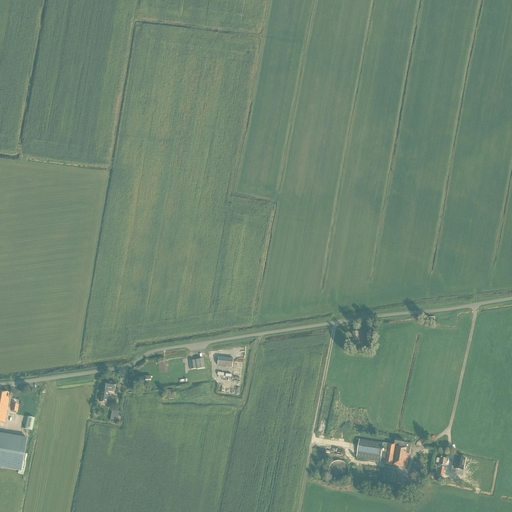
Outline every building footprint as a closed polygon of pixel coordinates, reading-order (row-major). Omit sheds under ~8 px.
[(371,352),(372,340),(366,340),(366,347),(358,347),(358,348),(358,351),(371,352)] [(233,367),(233,359),(218,357),(217,366),(233,367)] [(162,377),(186,374),(184,363),(183,363),(183,358),(161,362),(160,362),(162,377)] [(197,369),(205,368),(204,359),(196,360),(197,369)] [(243,363),(240,363),(234,362),(233,377),(241,378),(243,363)] [(116,384),(107,382),(106,387),(104,386),(101,401),(101,402),(107,403),(107,402),(109,393),(107,393),(108,391),(114,392),(115,389),(116,384)] [(174,399),(173,390),(164,391),(165,400),(174,399)] [(0,422),(5,423),(9,398),(8,398),(9,393),(0,391),(0,422)] [(119,411),(112,410),(110,421),(117,422),(119,411)] [(35,418),(27,417),(24,429),(32,430),(35,418)] [(0,467),(21,471),(27,438),(0,432),(0,467)] [(407,468),(411,444),(403,443),(403,440),(395,438),(394,445),(388,444),(383,443),(359,439),(356,458),(380,462),(385,463),(407,468)] [(465,459),(458,457),(455,467),(452,466),(451,472),(456,473),(456,470),(462,471),(465,459)] [(445,466),(446,459),(441,458),(440,461),(439,461),(438,467),(440,467),(439,476),(443,476),(444,468),(444,466),(445,466)] [(335,461),(334,461),(334,462),(333,462),(332,463),(331,464),(330,465),(329,466),(329,467),(329,468),(329,469),(328,470),(328,471),(329,471),(329,472),(329,473),(329,474),(329,475),(330,476),(331,477),(332,478),(333,479),(334,479),(334,480),(335,480),(336,480),(337,481),(338,481),(339,481),(340,480),(341,480),(342,480),(343,480),(343,479),(344,479),(345,478),(346,477),(347,476),(347,475),(348,475),(348,474),(348,473),(348,472),(348,471),(348,470),(348,469),(348,468),(348,467),(348,466),(347,466),(347,465),(346,464),(345,463),(344,462),(343,462),(343,461),(342,461),(341,461),(340,461),(339,461),(338,461),(337,461),(336,461),(335,461)] [(424,464),(422,464),(414,462),(411,478),(419,479),(420,476),(422,476),(424,464)] [(394,483),(397,470),(383,468),(380,481),(394,483)]
